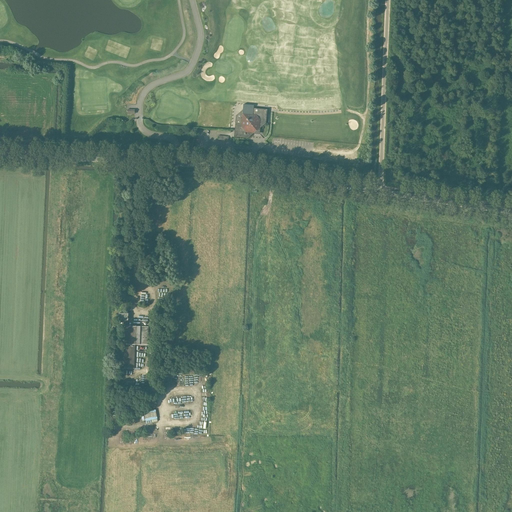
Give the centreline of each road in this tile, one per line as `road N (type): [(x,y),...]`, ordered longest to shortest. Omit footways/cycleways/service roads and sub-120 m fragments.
road 1 (unclassified): [(378,191),(226,167),(0,155)]
road 2 (unclassified): [(378,191),(388,0)]
road 3 (unclassified): [(511,211),(378,191)]
